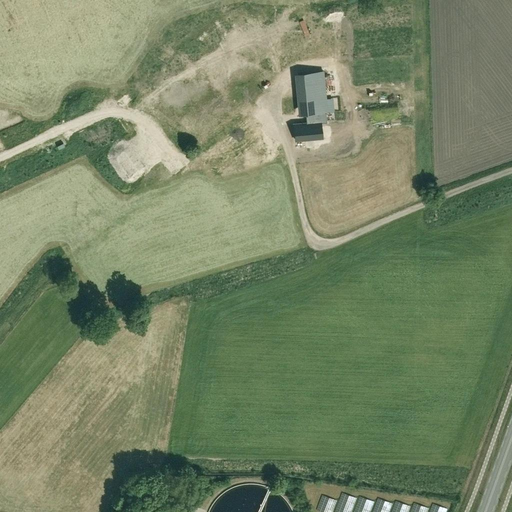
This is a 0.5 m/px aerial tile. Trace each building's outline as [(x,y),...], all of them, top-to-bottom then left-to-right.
[(312,55),(309,45),(297,48),(295,38),(269,44),(274,64),(312,55)] [(303,114),(306,113),(306,123),(293,124),(295,140),(322,138),(320,123),(326,123),(326,112),(327,112),(323,71),(299,73),(303,114)] [(407,89),(408,78),(398,77),(397,88),(407,89)] [(0,110),(4,122),(20,117),(16,105),(18,105),(14,92),(15,91),(12,82),(10,83),(10,81),(0,84),(0,110)] [(194,81),(157,115),(186,145),(222,111),(194,81)] [(246,121),(205,157),(237,193),(278,156),(246,121)]
